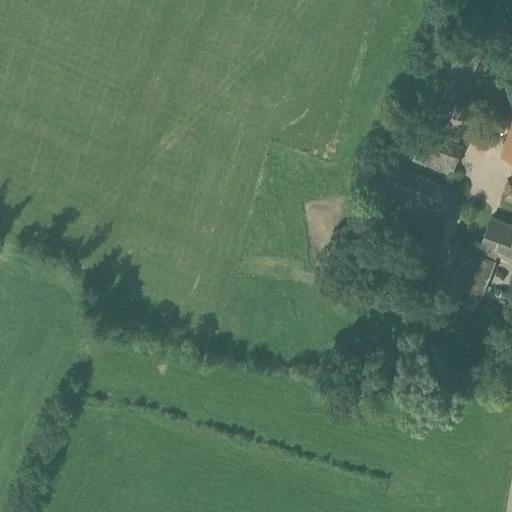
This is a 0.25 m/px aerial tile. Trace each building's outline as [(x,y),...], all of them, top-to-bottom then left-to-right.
[(483,46),(460,39),(442,97),(476,108),(480,94),(469,90),(483,46)] [(511,121),(501,157),(511,160),(511,121)] [(453,174),(463,147),(422,131),(411,158),(453,174)] [(450,215),(459,191),(380,160),(370,184),(450,215)] [(511,179),(508,178),(502,198),(511,201),(511,179)] [(511,225),(506,223),(491,217),(477,253),(459,246),(444,283),(480,298),(497,254),(511,259),(511,225)] [(336,271),(335,282),(358,285),(359,274),(336,271)]
